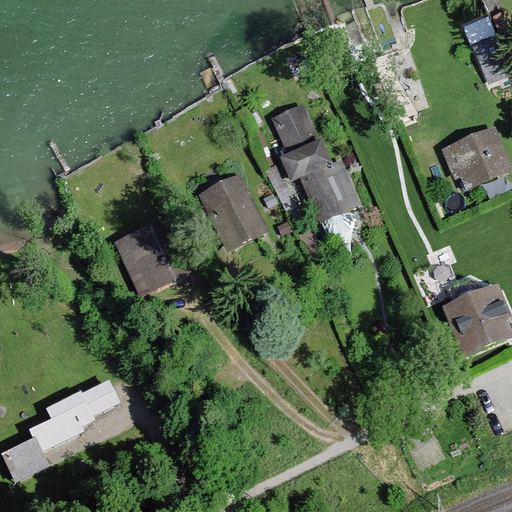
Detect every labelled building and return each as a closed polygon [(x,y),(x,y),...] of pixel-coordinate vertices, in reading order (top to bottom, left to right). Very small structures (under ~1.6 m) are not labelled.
[(470,59),(483,88),(496,82),(483,53),(470,59)] [(454,180),(461,196),(507,176),(488,132),(434,156),(446,184),(454,180)] [(294,188),(314,231),(355,212),(332,165),(323,169),(313,146),(270,167),(282,194),(294,188)] [(224,186),(190,203),(216,252),(250,234),(224,186)] [(134,237),(105,253),(128,296),(158,280),(134,237)] [(106,305),(83,263),(49,281),(72,323),(106,305)] [(431,315),(451,363),(505,340),(485,293),(431,315)] [(24,452),(0,461),(0,480),(6,495),(44,480),(37,464),(106,437),(91,398),(37,418),(41,429),(19,438),(24,452)]
